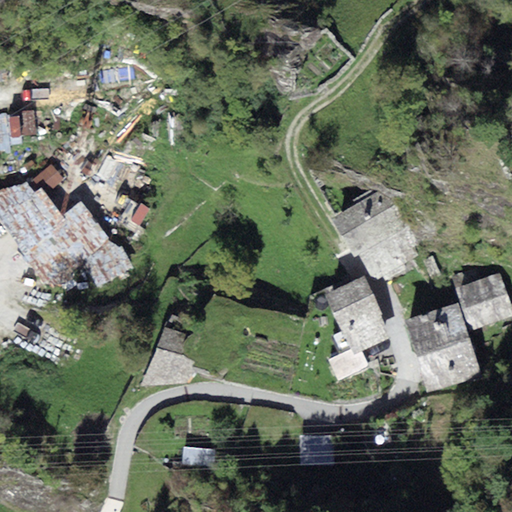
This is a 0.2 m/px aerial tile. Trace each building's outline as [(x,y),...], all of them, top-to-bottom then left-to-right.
[(35,135),(33,111),(19,112),(19,114),(21,136),(35,135)] [(9,146),(22,145),(21,136),(19,114),(6,116),(9,146)] [(63,180),(50,165),(27,182),(34,193),(41,189),(45,194),(63,180)] [(0,190),(0,220),(42,284),(64,286),(86,269),(82,265),(109,238),(82,202),(62,217),(45,194),(41,189),(34,193),(27,182),(0,190)] [(423,253),(386,189),(331,221),(353,258),(359,255),(374,281),(423,253)] [(122,248),(109,238),(82,265),(86,269),(98,289),(134,270),(122,248)] [(511,314),(498,274),(455,289),(470,332),(511,317),(511,314)] [(392,341),(362,277),(325,294),(351,350),(354,358),(362,355),(392,341)] [(457,303),(403,321),(427,394),(481,376),(457,303)] [(184,346),(188,334),(164,327),(140,387),(187,384),(201,374),(193,370),(195,359),(181,352),(184,346)] [(328,361),(332,369),(337,381),(360,371),(368,367),(362,355),(354,358),(351,350),(328,361)] [(332,439),(300,439),(300,467),(332,468),(332,439)]
